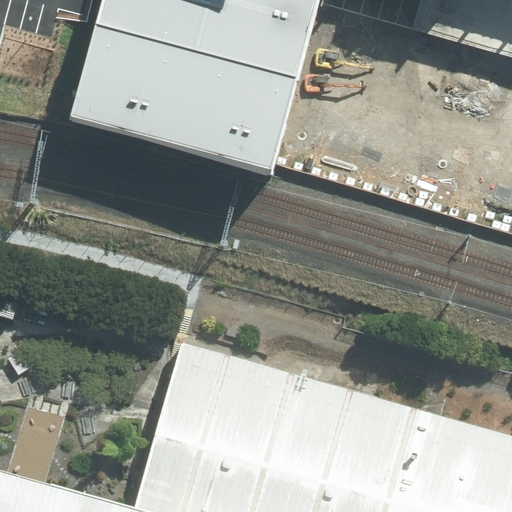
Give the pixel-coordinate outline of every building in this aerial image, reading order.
[(111,0),(82,119),(280,178),(325,0),(111,0)] [(511,0),(421,0),(399,82),(449,96),(435,153),(511,175),(511,0)] [(22,298),(5,293),(0,310),(0,314),(16,320),(22,298)] [(137,505),(161,511),(511,511),(511,435),(185,343),(137,505)] [(85,384),(68,382),(66,397),(83,399),(85,384)] [(161,511),(137,505),(47,480),(28,475),(9,470),(0,467),(0,511),(161,511)]
